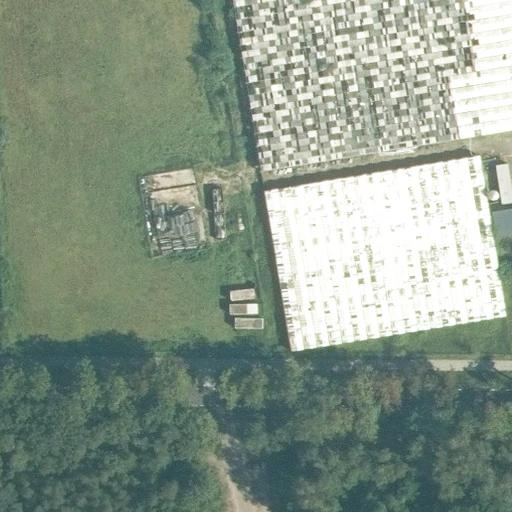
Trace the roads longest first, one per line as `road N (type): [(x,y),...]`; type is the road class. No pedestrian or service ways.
road 1 (tertiary): [(222,398),(511,398)]
road 2 (tertiary): [(0,397),(222,398)]
